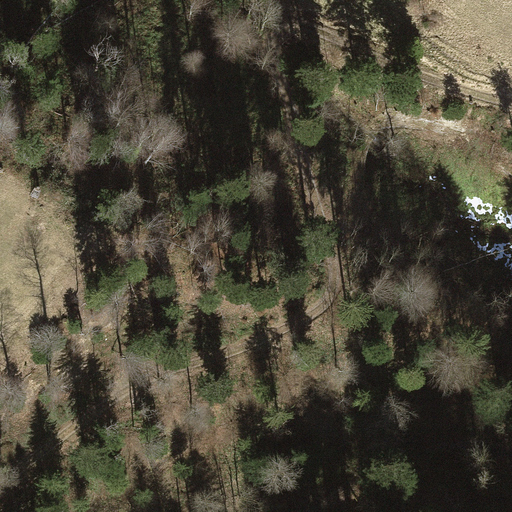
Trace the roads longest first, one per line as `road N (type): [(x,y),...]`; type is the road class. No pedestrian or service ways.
road 1 (track): [(0,485),(131,389),(282,331),(333,297),(338,266),(268,55),(274,30),(303,24),(434,80),(511,103)]
road 2 (track): [(0,358),(75,263)]
